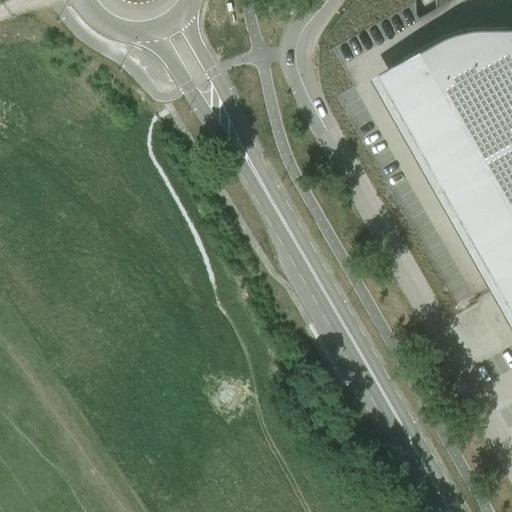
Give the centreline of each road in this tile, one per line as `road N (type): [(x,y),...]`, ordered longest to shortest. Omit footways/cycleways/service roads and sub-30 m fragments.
road 1 (unclassified): [(511,463),(297,75),(298,36),(326,0)]
road 2 (primary): [(447,511),(284,225)]
road 3 (primary): [(145,34),(284,225)]
road 4 (primary): [(284,225),(184,14)]
